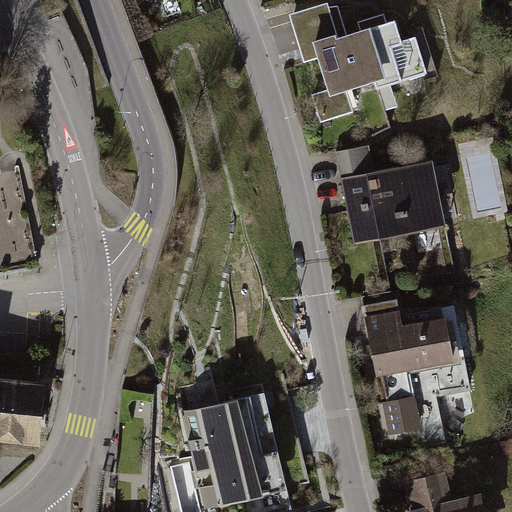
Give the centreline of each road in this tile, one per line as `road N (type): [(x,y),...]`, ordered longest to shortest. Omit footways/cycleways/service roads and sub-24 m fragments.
road 1 (residential): [(368,511),(325,301),(239,0)]
road 2 (tertiary): [(96,0),(153,168),(138,230),(109,266),(91,272)]
road 3 (tertiary): [(91,272),(52,112),(5,0)]
road 4 (tertiary): [(91,272),(92,358),(81,426),(55,482),(28,504)]
